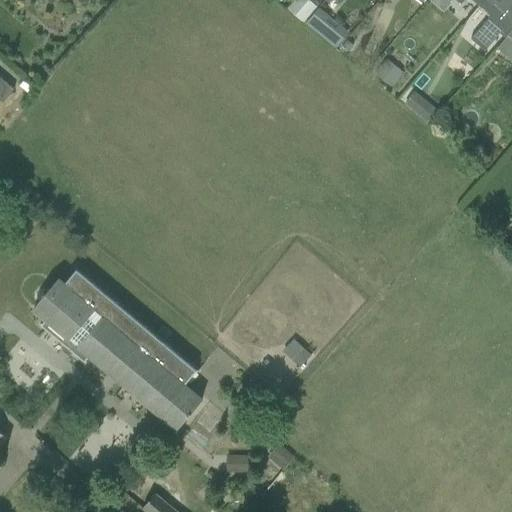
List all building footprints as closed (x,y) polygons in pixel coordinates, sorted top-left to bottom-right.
[(295,0),(288,9),(303,22),(316,6),(309,0),(295,0)] [(505,38),(511,29),(511,0),(484,0),(479,6),(463,25),(462,26),(463,26),(464,25),(463,25),(479,6),(490,16),(485,22),(471,39),(485,50),(500,33),(505,38)] [(308,23),(324,37),(335,23),(319,10),(308,23)] [(346,40),(341,47),(348,52),(353,46),(346,40)] [(403,73),(387,59),(374,74),(390,87),(403,73)] [(0,99),(3,101),(14,89),(0,78),(0,99)] [(486,253),(511,276),(511,241),(507,247),(499,240),(486,253)] [(90,356),(178,429),(190,414),(202,401),(184,386),(197,371),(77,270),(66,282),(61,277),(37,306),(50,317),(43,325),(85,361),(90,356)] [(298,367),(309,355),(290,339),(279,350),(298,367)] [(279,444),(268,457),(282,470),(294,457),(279,444)] [(248,473),(248,456),(227,456),(227,473),(248,473)] [(282,472),(262,494),(270,501),(289,478),(282,472)] [(179,511),(154,492),(144,510),(146,511),(179,511)]
